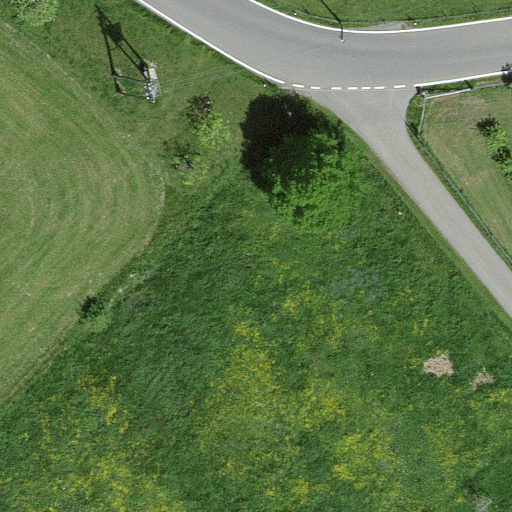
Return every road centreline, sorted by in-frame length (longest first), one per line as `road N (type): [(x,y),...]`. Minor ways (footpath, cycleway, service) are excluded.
road 1 (residential): [(511,300),(388,146),(346,64)]
road 2 (tertiary): [(176,0),(267,49),(346,64)]
road 3 (tertiary): [(346,64),(415,63),(511,47)]
